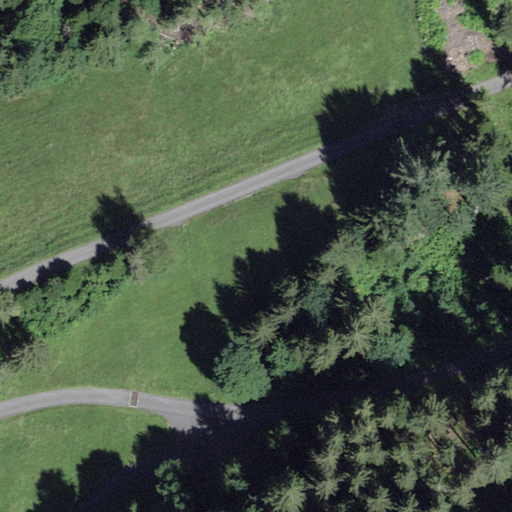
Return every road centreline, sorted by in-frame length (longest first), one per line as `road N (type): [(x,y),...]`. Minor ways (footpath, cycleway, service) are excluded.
road 1 (unclassified): [(0,290),(511,74)]
road 2 (unclassified): [(219,409),(359,393),(511,345)]
road 3 (unclassified): [(219,409),(74,395),(0,410)]
road 4 (unclassified): [(83,511),(122,479),(189,451),(219,409)]
